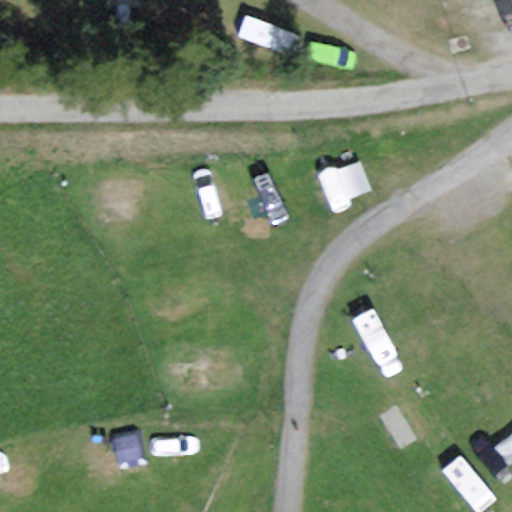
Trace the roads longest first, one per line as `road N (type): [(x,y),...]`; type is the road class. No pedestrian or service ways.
road 1 (track): [(511,140),(391,217),(342,261),(309,319),(293,511)]
road 2 (track): [(465,89),(306,0)]
